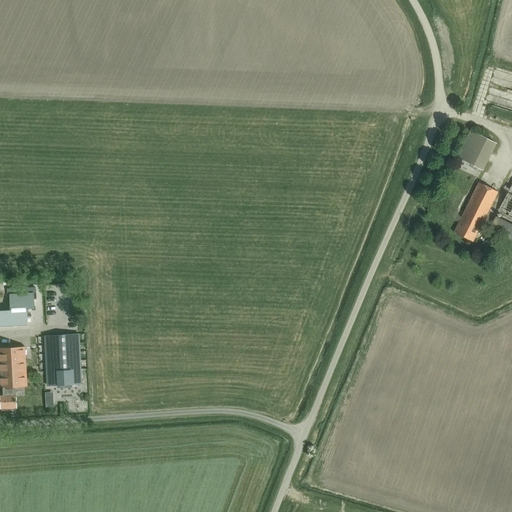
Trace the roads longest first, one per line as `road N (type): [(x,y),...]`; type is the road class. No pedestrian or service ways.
road 1 (unclassified): [(304,435),(435,123),(440,97),(431,27),(413,0)]
road 2 (unclassified): [(304,435),(228,411),(65,421)]
